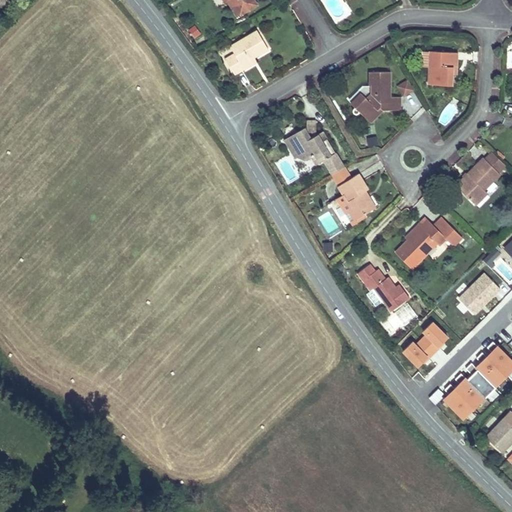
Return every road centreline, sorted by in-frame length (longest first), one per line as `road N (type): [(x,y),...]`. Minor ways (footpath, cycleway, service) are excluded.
road 1 (tertiary): [(219,118),(318,278),(413,400)]
road 2 (residential): [(219,118),(403,14),(490,17)]
road 3 (tertiary): [(134,0),(219,118)]
road 4 (tertiary): [(413,400),(511,506)]
road 5 (residential): [(413,400),(511,301)]
